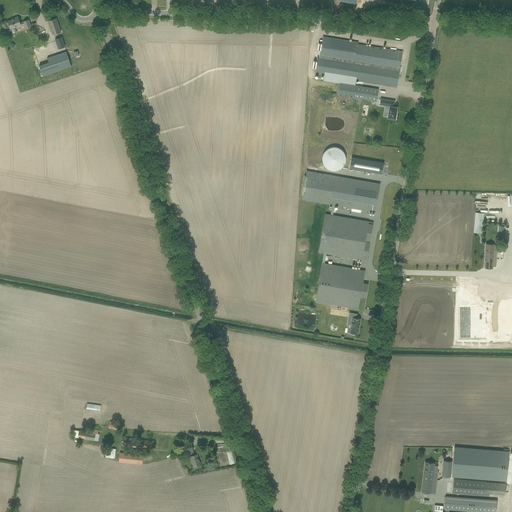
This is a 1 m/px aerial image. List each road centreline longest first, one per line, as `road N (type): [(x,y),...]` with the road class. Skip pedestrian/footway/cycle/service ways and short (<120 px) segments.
road 1 (unclassified): [(264,511),(99,15)]
road 2 (unclassified): [(348,511),(433,19)]
road 3 (unclassified): [(433,19),(99,15)]
